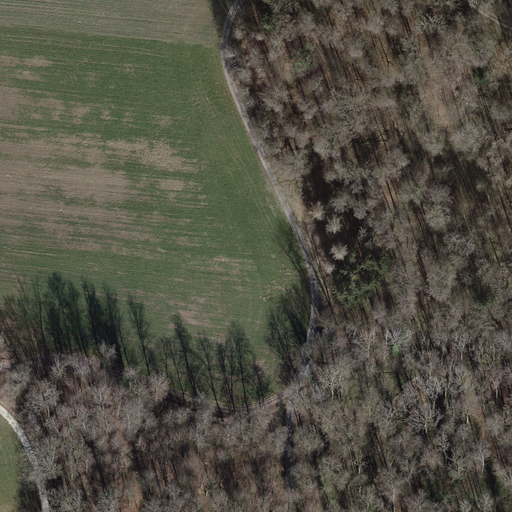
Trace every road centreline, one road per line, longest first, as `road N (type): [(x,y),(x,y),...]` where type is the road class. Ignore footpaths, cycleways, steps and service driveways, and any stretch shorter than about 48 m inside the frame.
road 1 (unclassified): [(286,511),(287,423),(312,329),(314,285),(227,67),(225,34),(241,0)]
road 2 (track): [(0,368),(32,359),(104,363),(189,400),(246,413),(294,390)]
